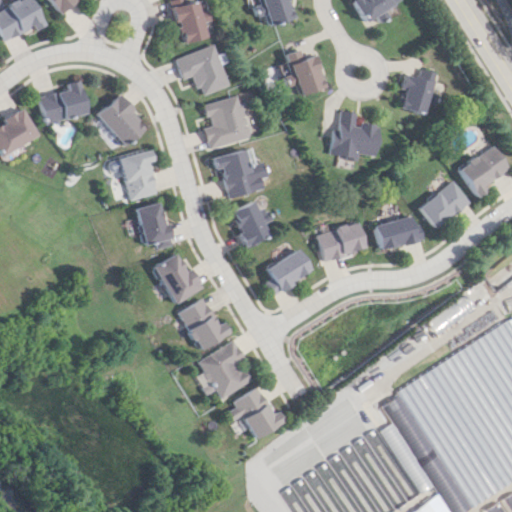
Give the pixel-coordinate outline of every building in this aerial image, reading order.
[(39,24),(26,0),(10,0),(0,5),(0,40),(28,26),(29,29),(39,24)] [(41,0),(54,13),(68,0),(41,0)] [(256,0),(258,4),(251,5),(254,16),(263,14),(266,25),(293,17),(288,0),(256,0)] [(398,0),(349,0),(361,22),(375,15),(375,14),(399,1),(398,0)] [(176,43),(201,37),(198,22),(207,20),(205,9),(195,11),(193,1),(166,7),(169,22),(171,21),(176,43)] [(170,57),(177,78),(189,75),(195,95),(224,86),(211,44),(170,57)] [(323,86),(313,54),(298,58),(295,49),(282,53),(295,95),(323,86)] [(417,77),(402,73),(397,88),(403,90),(398,107),(424,114),(436,73),(420,68),(417,77)] [(31,96),(39,124),(81,113),(72,80),(60,83),(62,88),(31,96)] [(128,110),(112,93),(89,114),(119,145),(138,127),(125,113),(128,110)] [(199,103),(205,126),(198,128),(203,148),(246,137),(235,94),(199,103)] [(0,115),(0,152),(31,136),(16,107),(0,115)] [(325,155),(354,159),(355,153),(372,156),(376,126),(352,123),(354,112),(337,110),(334,130),(329,129),(325,155)] [(473,197),(484,191),(480,184),(506,169),(491,145),(455,167),(473,197)] [(222,197),(259,189),(256,178),(262,176),(259,161),(243,165),(239,149),(207,156),(209,169),(216,167),(222,197)] [(122,200),(150,193),(142,162),(147,161),(144,150),(112,158),(122,200)] [(415,207),(432,228),(466,201),(449,180),(415,207)] [(263,237),(249,200),(225,210),(239,246),(263,237)] [(151,248),(165,245),(154,201),(128,207),(137,245),(149,242),(151,248)] [(417,223),(409,225),(407,216),(370,224),(376,249),(420,239),(417,223)] [(361,247),(353,221),(311,234),(320,260),(361,247)] [(306,271),(293,248),(260,267),(266,278),(261,281),(268,293),(306,271)] [(195,287),(183,268),(180,270),(169,252),(146,266),(168,303),(195,287)] [(434,333),(474,308),(465,295),(426,320),(434,333)] [(511,295),(503,298),(507,310),(511,308),(511,295)] [(224,334),(217,321),(211,324),(198,298),(172,310),(192,349),(224,334)] [(455,511),(511,479),(511,319),(393,389),(395,396),(379,405),(389,423),(378,429),(416,493),(425,491),(431,487),(436,495),(407,511),(455,511)] [(191,361),(204,383),(196,387),(201,395),(210,390),(215,398),(246,380),(234,361),(239,358),(228,339),(191,361)] [(227,401),(230,407),(221,411),(227,421),(237,415),(250,438),(279,421),(272,410),(267,413),(252,386),(227,401)] [(302,474),(324,511),(377,511),(343,456),(355,448),(392,509),(405,502),(365,435),(302,474)] [(279,492),(291,511),(307,511),(291,485),(279,492)]
